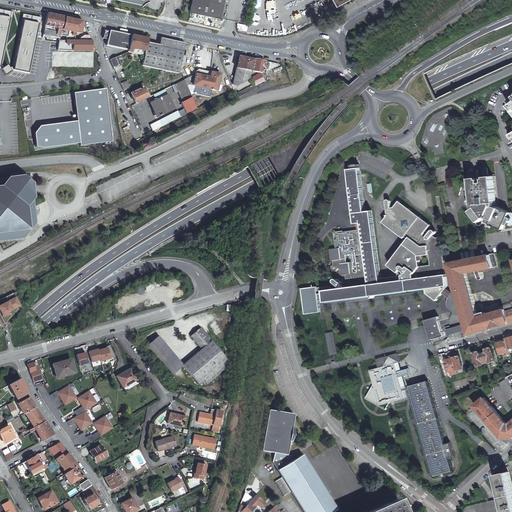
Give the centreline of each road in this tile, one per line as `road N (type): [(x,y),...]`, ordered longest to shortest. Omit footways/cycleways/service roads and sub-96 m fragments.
road 1 (trunk): [(511,45),(351,113),(183,206),(59,294),(0,357)]
road 2 (trunk): [(64,306),(185,221),(358,125),(511,58)]
road 3 (unclassified): [(316,67),(300,88),(251,101),(101,174)]
road 4 (secondary): [(441,511),(341,432),(309,389),(289,334)]
road 5 (residential): [(112,511),(12,352)]
road 6 (residential): [(118,324),(167,398),(153,410),(142,447),(151,464),(172,458)]
road 7 (trunk): [(64,306),(162,262),(199,275),(207,300)]
road 8 (secondary): [(165,32),(306,59)]
road 9 (secondary): [(305,42),(274,46),(167,25)]
road 10 (trunk): [(511,18),(418,66),(398,93)]
road 11 (secondary): [(292,242),(323,159),(351,138)]
road 12 (secondary): [(167,25),(48,0)]
